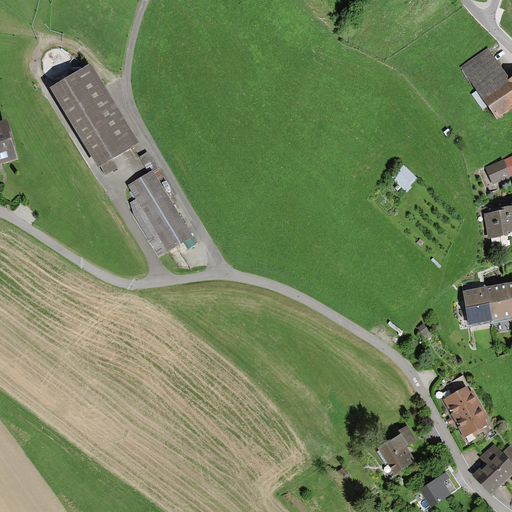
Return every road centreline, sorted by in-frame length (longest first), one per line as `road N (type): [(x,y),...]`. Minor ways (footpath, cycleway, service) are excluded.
road 1 (residential): [(502,511),(469,480),(394,356),(300,297),(224,274)]
road 2 (residential): [(224,274),(131,104),(128,58),(144,0)]
road 3 (residential): [(0,213),(113,278),(136,284),(224,274)]
